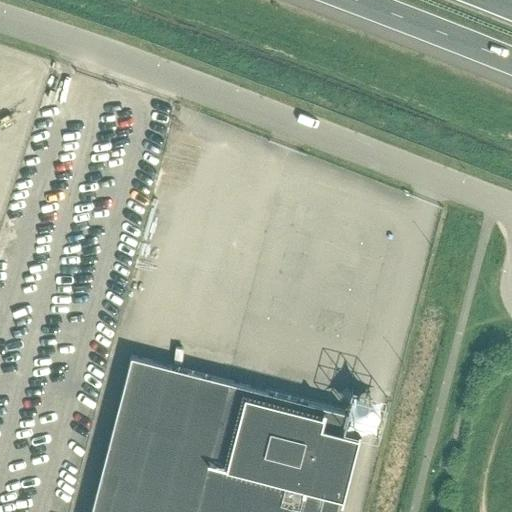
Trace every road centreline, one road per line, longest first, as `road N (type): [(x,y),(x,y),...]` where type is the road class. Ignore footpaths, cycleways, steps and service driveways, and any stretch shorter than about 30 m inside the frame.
road 1 (unclassified): [(511,210),(0,19)]
road 2 (motorway): [(354,0),(511,61)]
